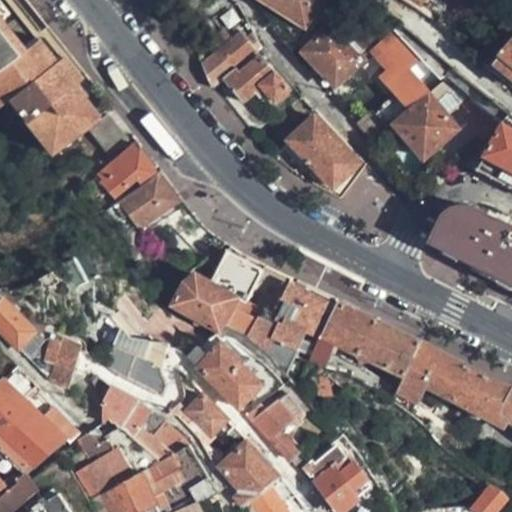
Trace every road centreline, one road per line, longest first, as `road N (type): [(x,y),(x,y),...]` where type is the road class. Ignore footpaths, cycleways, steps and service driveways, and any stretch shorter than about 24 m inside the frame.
road 1 (tertiary): [(87,0),(244,190),(393,276)]
road 2 (residential): [(393,276),(412,223),(452,194),(511,212)]
road 3 (tertiary): [(393,276),(511,336)]
